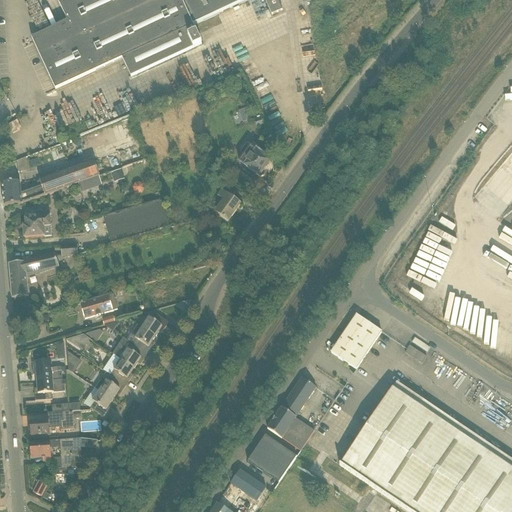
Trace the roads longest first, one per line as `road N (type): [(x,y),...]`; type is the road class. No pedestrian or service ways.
road 1 (unclassified): [(75,511),(198,333),(215,286),(356,89),(434,0)]
road 2 (unknown): [(35,102),(68,100),(200,53),(262,42),(288,73),(304,162)]
road 3 (unclassified): [(199,511),(358,286)]
road 4 (unclassified): [(358,286),(511,69)]
road 5 (unclassified): [(358,286),(511,389)]
road 6 (residential): [(19,511),(4,335)]
